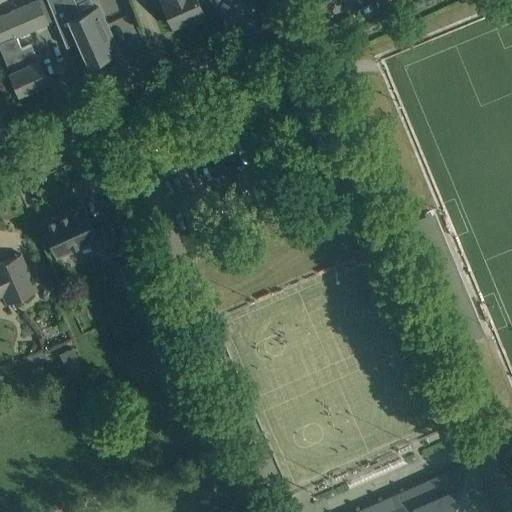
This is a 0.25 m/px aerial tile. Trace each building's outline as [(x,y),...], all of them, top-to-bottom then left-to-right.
[(17,37),(49,24),(38,0),(32,0),(19,6),(0,14),(0,47),(10,71),(9,71),(19,93),(47,81),(39,63),(30,43),(21,47),(17,37)] [(81,13),(74,0),(47,0),(67,46),(77,41),(88,65),(110,54),(107,47),(116,43),(99,4),(81,13)] [(161,0),(172,25),(203,12),(197,0),(161,0)] [(290,79),(288,73),(287,71),(271,78),(274,85),(290,79)] [(285,113),(298,143),(314,137),(301,106),(285,113)] [(42,222),(57,256),(98,238),(106,255),(121,248),(109,222),(94,229),(82,204),(42,222)] [(430,211),(409,220),(458,337),(478,329),(430,211)] [(0,294),(2,294),(6,303),(36,289),(21,253),(0,262),(0,294)] [(134,260),(119,266),(125,282),(140,275),(134,260)] [(488,511),(469,467),(366,511),(488,511)]
